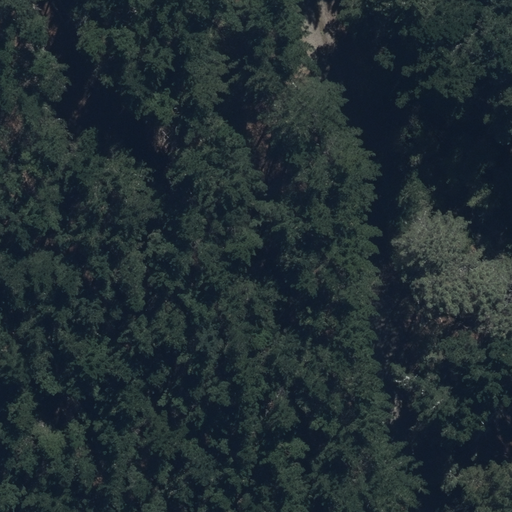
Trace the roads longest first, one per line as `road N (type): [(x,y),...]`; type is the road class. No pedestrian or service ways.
road 1 (track): [(352,0),(418,511)]
road 2 (unknown): [(312,511),(307,489),(331,411),(398,368),(511,433)]
